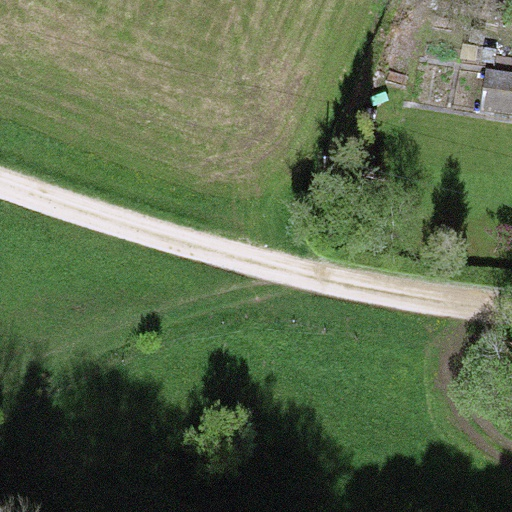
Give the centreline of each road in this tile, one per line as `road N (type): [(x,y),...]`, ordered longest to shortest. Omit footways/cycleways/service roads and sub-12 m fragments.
road 1 (track): [(0,196),(311,279),(511,317)]
road 2 (track): [(311,279),(122,333),(0,380)]
